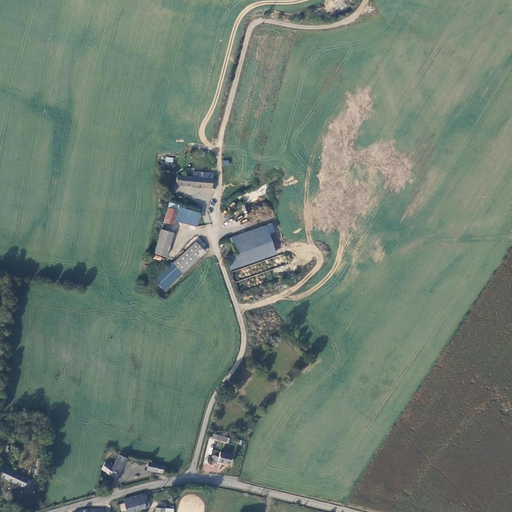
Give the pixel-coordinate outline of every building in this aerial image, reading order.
[(169,165),(169,162),(173,163),(174,157),(166,156),(165,164),(169,165)] [(174,184),(216,188),(216,179),(213,179),(214,173),(193,171),(193,177),(180,175),(177,175),(174,184)] [(169,203),(163,222),(174,225),(175,221),(196,226),(199,213),(178,208),(179,205),(169,203)] [(163,222),(161,230),(171,232),(174,225),(163,222)] [(268,225),(232,237),(241,265),(277,254),(268,225)] [(161,230),(154,253),(165,257),(172,233),(171,232),(161,230)] [(199,238),(196,240),(206,252),(209,249),(199,238)] [(164,290),(205,252),(196,241),(154,279),(164,290)] [(239,293),(255,287),(251,276),(257,274),(254,265),(232,272),(239,293)] [(231,465),(233,455),(224,452),(220,451),(218,462),(231,465)] [(116,479),(127,459),(119,455),(112,467),(105,462),(101,469),(116,479)] [(37,458),(33,476),(38,477),(42,460),(37,458)] [(147,470),(164,473),(166,466),(157,464),(158,463),(148,462),(147,470)] [(29,488),(32,481),(0,466),(0,475),(24,487),(24,486),(29,488)] [(146,496),(145,492),(123,498),(124,503),(126,510),(126,511),(129,511),(150,507),(149,500),(144,501),(143,497),(146,496)]
